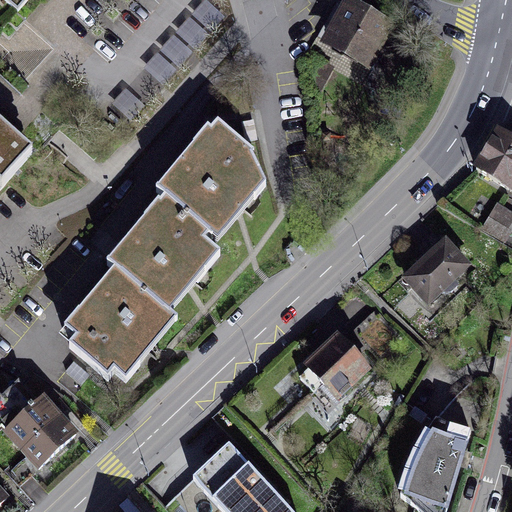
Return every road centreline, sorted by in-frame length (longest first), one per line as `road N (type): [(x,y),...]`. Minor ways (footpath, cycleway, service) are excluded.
road 1 (secondary): [(71,511),(424,177),(471,119),(484,87)]
road 2 (residential): [(256,0),(281,179)]
